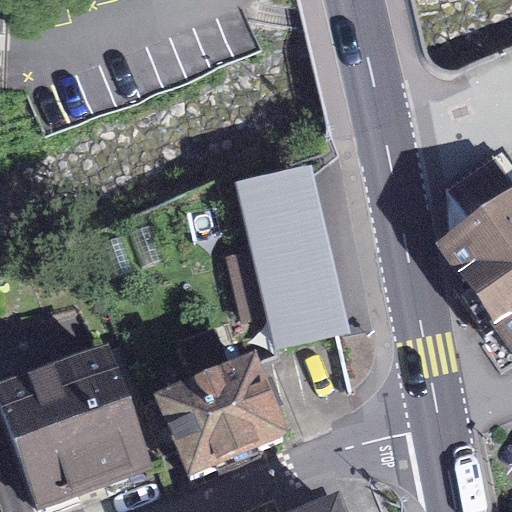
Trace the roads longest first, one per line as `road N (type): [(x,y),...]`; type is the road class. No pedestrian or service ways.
road 1 (primary): [(355,0),(438,417)]
road 2 (residential): [(207,511),(287,471),(438,417)]
